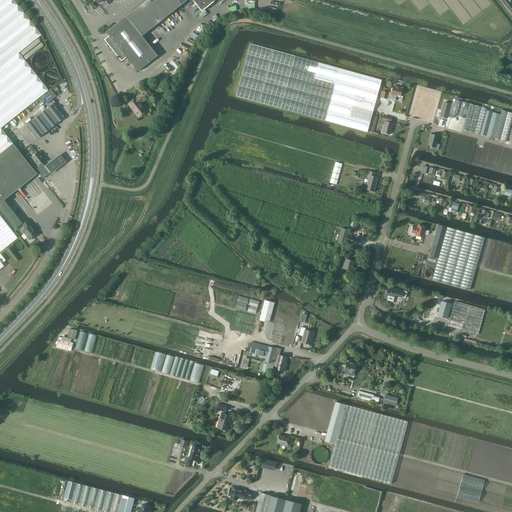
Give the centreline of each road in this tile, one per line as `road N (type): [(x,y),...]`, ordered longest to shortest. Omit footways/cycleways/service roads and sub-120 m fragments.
road 1 (unclassified): [(356,324),(413,120),(511,148)]
road 2 (unclassified): [(182,511),(356,324)]
road 3 (primary): [(34,0),(82,91),(90,187)]
road 4 (primary): [(90,187),(91,100),(41,0)]
road 5 (primary): [(0,339),(68,256),(90,187)]
road 6 (unclassified): [(511,375),(356,324)]
road 7 (track): [(221,400),(203,385),(74,350)]
road 8 (unclassified): [(74,0),(123,85),(165,58)]
road 9 (unclassified): [(67,212),(42,264),(0,316)]
